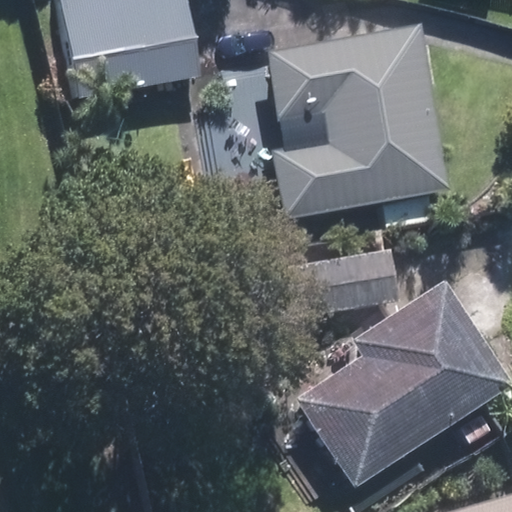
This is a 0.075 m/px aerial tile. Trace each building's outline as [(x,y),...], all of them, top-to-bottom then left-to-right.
[(191,84),(176,0),(46,0),(64,106),(191,84)] [(432,202),(403,36),(253,62),(265,130),(310,122),(315,155),(260,165),(272,230),(432,202)] [(387,308),(379,258),(256,278),(264,328),(387,308)] [(338,496),(495,392),(429,292),(338,352),(347,367),(281,411),(338,496)] [(511,511),(511,495),(452,511),(511,511)]
